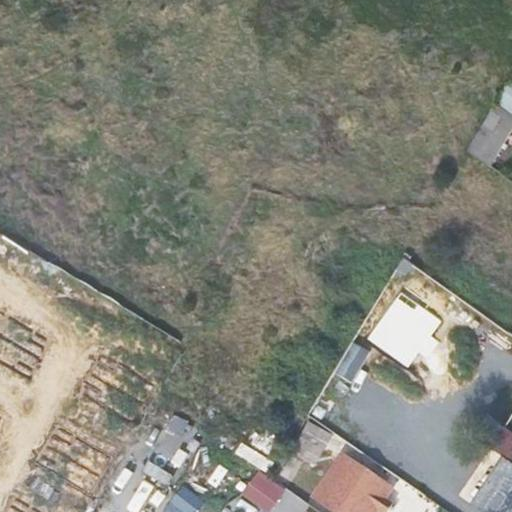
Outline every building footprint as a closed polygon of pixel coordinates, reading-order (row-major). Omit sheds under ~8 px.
[(511,111),(497,101),(493,107),(488,118),(511,135),(511,111)] [(511,135),(488,118),(470,148),(492,164),(507,142),(511,144),(511,135)] [(398,275),(397,317),(456,317),(456,296),(435,295),(435,297),(423,297),(423,276),(398,275)] [(317,456),(330,436),(310,422),(296,441),(317,456)] [(493,445),(511,459),(511,429),(507,426),(493,445)] [(511,511),(511,499),(506,496),(511,486),(511,467),(510,466),(496,487),(489,481),(474,503),(487,511),(511,511)] [(258,470),(244,495),(273,511),(287,486),(258,470)] [(359,500),(351,511),(377,511),(392,492),(373,480),(359,500)] [(183,486),(168,511),(196,511),(204,497),(183,486)] [(335,511),(351,511),(359,500),(349,493),(335,511)]
